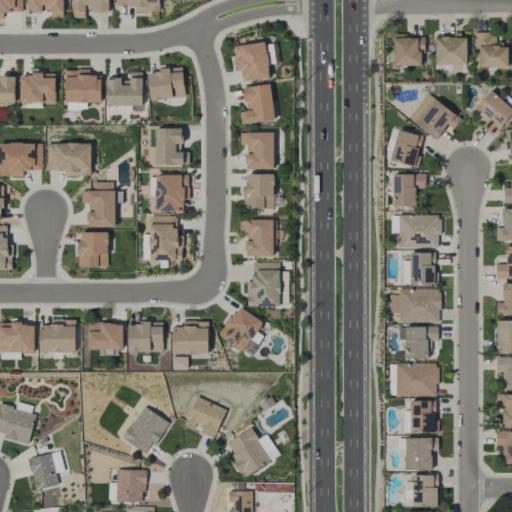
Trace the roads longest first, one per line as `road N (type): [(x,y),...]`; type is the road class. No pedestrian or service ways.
road 1 (primary): [(323,0),(323,511)]
road 2 (primary): [(357,511),(357,0)]
road 3 (residential): [(465,172),(469,511)]
road 4 (residential): [(198,29),(215,98),(215,294)]
road 5 (residential): [(215,294),(0,295)]
road 6 (residential): [(198,29),(155,42),(0,44)]
road 7 (residential): [(357,4),(511,2)]
road 8 (residential): [(198,29),(260,12),(323,9)]
